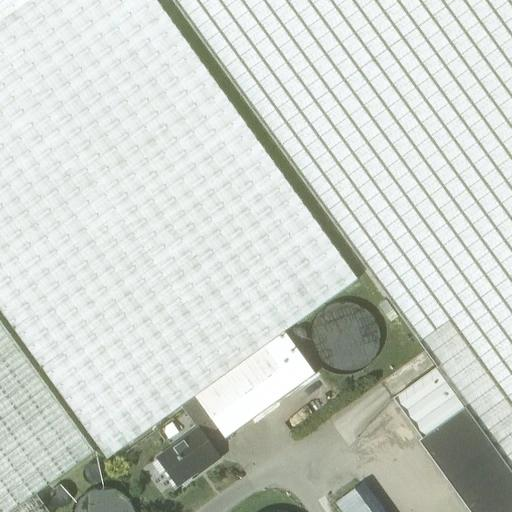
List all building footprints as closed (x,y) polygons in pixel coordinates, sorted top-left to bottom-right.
[(194,397),(284,332),(357,279),(155,0),(0,0),(0,310),(107,460),(181,407),(194,397)] [(511,511),(511,0),(171,0),(419,343),(437,368),(394,400),(422,440),(465,409),(511,473),(511,511)] [(0,511),(48,511),(36,495),(94,453),(0,321),(0,511)] [(284,332),(194,397),(217,429),(225,440),(315,375),(284,332)] [(217,429),(194,397),(181,407),(197,430),(157,459),(177,487),(203,468),(205,470),(219,459),(204,438),(217,429)] [(422,440),(419,442),(469,511),(511,511),(511,473),(465,409),(422,440)] [(397,430),(403,438),(411,433),(405,424),(397,430)] [(379,511),(361,486),(336,503),(342,511),(379,511)]
